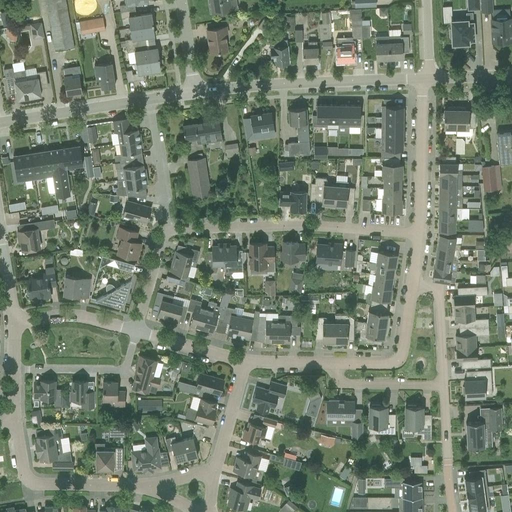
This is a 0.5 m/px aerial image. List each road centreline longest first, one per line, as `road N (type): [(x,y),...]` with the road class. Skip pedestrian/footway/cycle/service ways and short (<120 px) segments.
road 1 (residential): [(167,230),(419,233)]
road 2 (residential): [(194,92),(421,79)]
road 3 (residential): [(14,420),(24,477),(33,484),(147,487)]
road 4 (residential): [(421,79),(419,233)]
road 5 (residential): [(0,123),(151,99)]
road 6 (residential): [(412,286),(401,357),(330,363)]
road 7 (residential): [(167,230),(151,99)]
road 8 (residential): [(454,511),(443,385)]
road 9 (residential): [(330,363),(344,386),(443,385)]
road 10 (residential): [(135,331),(71,316),(14,323)]
road 11 (residential): [(443,385),(438,290),(412,286)]
